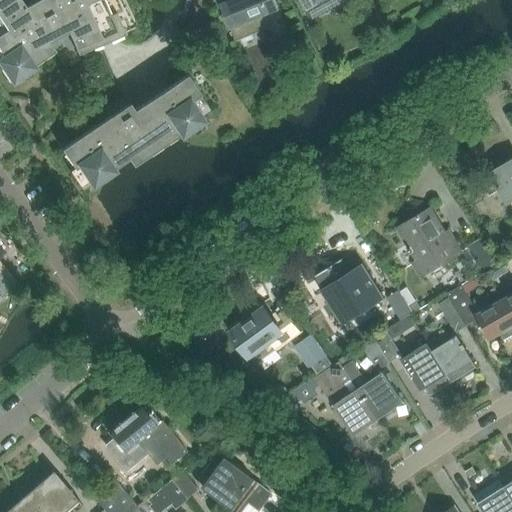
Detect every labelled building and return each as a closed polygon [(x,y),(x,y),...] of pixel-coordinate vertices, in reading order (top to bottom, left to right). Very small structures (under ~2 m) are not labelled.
[(77,54),(116,37),(137,28),(124,0),(34,0),(25,5),(21,0),(0,0),(0,61),(12,80),(33,66),(32,65),(55,50),(53,48),(63,42),(60,35),(67,31),(77,54)] [(232,0),(221,5),(235,42),(268,28),(273,41),(289,34),(274,0),(232,0)] [(298,0),(306,14),(307,15),(310,14),(311,16),(339,1),(338,0),(298,0)] [(122,108),(110,116),(61,149),(74,169),(80,165),(92,184),(113,170),(112,169),(126,160),(128,159),(133,166),(174,138),(181,133),(181,134),(202,120),(201,119),(212,112),(187,74),(134,110),(120,90),(119,91),(124,98),(118,102),(122,108)] [(511,159),(480,179),(489,196),(498,191),(507,206),(511,202),(511,159)] [(397,229),(416,261),(411,264),(420,279),(463,253),(450,230),(445,232),(431,208),(397,229)] [(467,247),(482,271),(496,263),(481,239),(467,247)] [(341,259),(315,276),(323,288),(324,290),(319,290),(341,324),(342,325),(344,322),(380,299),(384,298),(383,297),(362,263),(360,267),(350,273),(349,272),(341,259)] [(500,261),(486,270),(493,281),(508,272),(500,261)] [(0,295),(5,291),(10,287),(0,274),(0,295)] [(510,294),(501,299),(511,317),(511,284),(506,288),(510,294)] [(476,316),(478,319),(490,339),(500,334),(506,343),(511,339),(511,317),(501,299),(496,292),(474,305),(462,286),(447,294),(448,296),(464,323),(476,316)] [(400,291),(387,298),(400,319),(413,311),(409,305),(403,296),(401,292),(400,291)] [(437,302),(452,328),(453,327),(455,329),(464,323),(448,296),(437,302)] [(415,301),(409,305),(413,311),(414,312),(420,308),(416,300),(415,301)] [(232,334),(248,357),(250,358),(253,357),(258,364),(300,337),(283,315),(274,322),(265,310),(232,334)] [(392,339),(415,325),(409,316),(374,337),(390,363),(402,356),(392,339)] [(310,334),(293,347),(308,368),(311,366),(317,374),(321,371),(331,364),(317,344),(310,334)] [(456,336),(432,351),(447,374),(446,375),(451,383),(476,368),(456,336)] [(361,345),(377,371),(389,363),(373,338),(361,345)] [(447,374),(432,351),(431,351),(426,344),(416,350),(402,359),(421,390),(424,388),(426,392),(431,394),(441,390),(451,383),(446,375),(447,374)] [(348,354),(339,360),(378,419),(393,409),(389,403),(399,396),(383,372),(366,383),(352,362),(348,354)] [(334,365),(321,374),(315,378),(321,387),(349,429),(359,422),(364,429),(378,419),(339,360),(338,361),(339,362),(334,365)] [(302,387),(280,401),(283,407),(285,410),(287,409),(302,400),(315,391),(321,387),(315,378),(302,387)] [(276,386),(270,391),(276,399),(287,391),(284,387),(276,386)] [(109,433),(131,458),(142,449),(156,467),(166,459),(170,464),(186,451),(162,421),(155,425),(140,407),(109,433)] [(207,478),(201,487),(235,511),(240,511),(247,503),(256,510),(268,494),(215,455),(201,474),(207,478)] [(52,471),(25,495),(39,511),(75,511),(82,506),(52,471)] [(170,480),(185,499),(197,490),(182,471),(170,480)] [(511,472),(499,480),(511,500),(511,472)] [(94,498),(104,510),(105,511),(132,511),(137,508),(115,480),(103,490),(96,481),(86,488),(94,498)] [(482,511),(511,511),(511,500),(499,480),(473,497),(482,511)] [(185,499),(170,481),(144,502),(152,511),(161,511),(171,504),(175,509),(185,499)] [(39,511),(25,495),(3,511),(39,511)]
